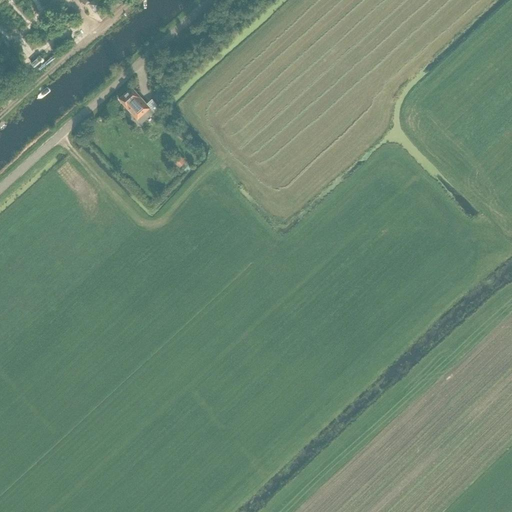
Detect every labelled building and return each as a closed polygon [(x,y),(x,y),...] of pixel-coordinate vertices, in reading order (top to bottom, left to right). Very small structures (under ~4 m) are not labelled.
[(105,6),(100,0),(92,0),(88,3),(96,13),(105,6)] [(141,98),(131,87),(119,98),(128,109),(128,110),(141,124),(154,112),(141,98)] [(153,96),(159,101),(165,93),(159,88),(153,96)] [(177,127),(173,130),(180,138),(184,135),(177,127)] [(171,160),(179,168),(186,161),(179,153),(171,160)]
